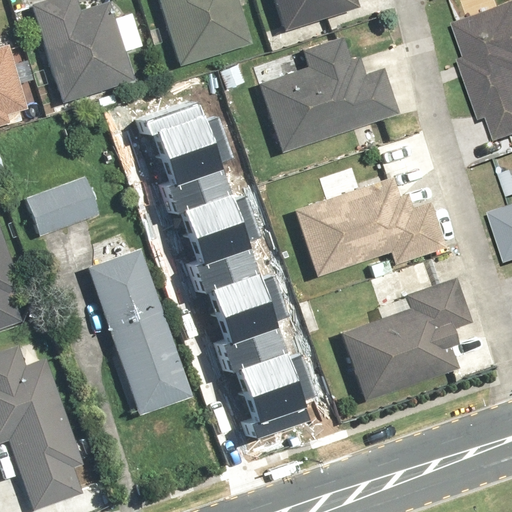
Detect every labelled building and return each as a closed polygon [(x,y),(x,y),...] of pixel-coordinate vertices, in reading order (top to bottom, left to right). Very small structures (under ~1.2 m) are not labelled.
[(72,0),(42,0),(23,5),(51,108),(131,87),(109,4),(76,13),(72,0)] [(148,0),(166,67),(244,46),(232,0),(148,0)] [(265,0),(275,35),(353,14),(348,0),(265,0)] [(511,1),(447,22),(487,144),(511,136),(511,1)] [(249,82),(273,155),(393,116),(378,71),(351,79),(338,39),(299,51),(303,64),(249,82)] [(0,129),(26,121),(3,44),(0,44),(0,129)] [(247,422),(253,438),(310,418),(304,400),(313,397),(301,359),(291,362),(277,321),(286,318),(273,280),(263,283),(248,241),(258,238),(244,199),(237,202),(224,165),(236,161),(221,116),(208,120),(201,101),(147,119),(152,135),(160,132),(178,183),(170,186),(179,211),(188,208),(206,261),(198,264),(207,293),(213,291),(230,340),(221,343),(232,377),(241,374),(256,419),(247,422)] [(82,174),(21,193),(36,237),(96,217),(82,174)] [(386,175),(285,208),(308,278),(382,254),(386,267),(440,250),(424,202),(398,211),(386,175)] [(511,205),(486,214),(504,272),(511,269),(511,205)] [(0,235),(0,456),(18,511),(35,511),(85,496),(41,361),(26,366),(4,299),(19,294),(0,235)] [(135,251),(80,269),(129,417),(184,400),(135,251)] [(327,320),(355,403),(456,370),(445,337),(467,330),(451,280),(327,320)]
